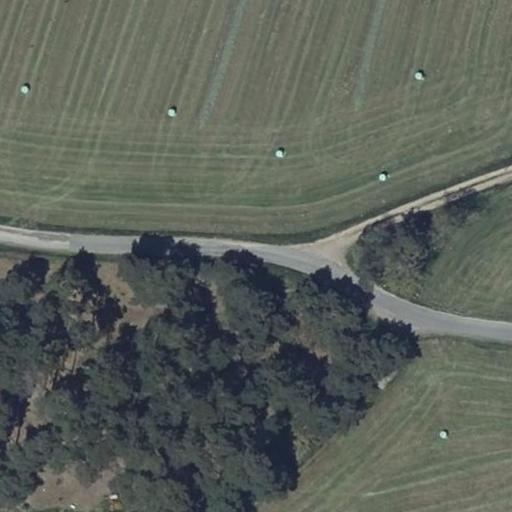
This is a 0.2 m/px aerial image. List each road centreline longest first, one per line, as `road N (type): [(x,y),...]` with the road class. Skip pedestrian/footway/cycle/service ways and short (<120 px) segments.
road 1 (unclassified): [(0,226),(302,248),(441,327),(511,329)]
road 2 (track): [(511,188),(302,248)]
